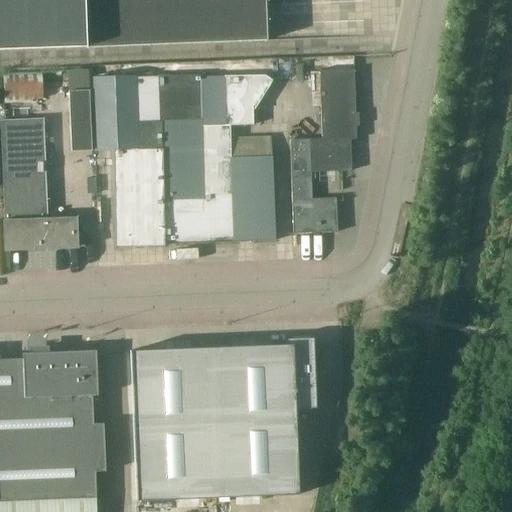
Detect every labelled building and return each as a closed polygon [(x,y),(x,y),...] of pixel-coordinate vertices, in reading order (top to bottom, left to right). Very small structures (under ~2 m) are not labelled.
[(0,0),(0,50),(85,47),(83,0),(0,0)] [(83,0),(86,47),(265,41),(264,0),(83,0)] [(41,75),(7,75),(8,104),(42,103),(41,75)] [(68,93),(71,152),(91,151),(88,92),(68,93)] [(43,120),(0,121),(0,122),(1,122),(5,222),(3,222),(4,252),(76,249),(75,220),(46,220),(42,121),(43,121),(43,120)] [(131,353),(136,504),(298,498),(295,408),(315,407),(313,347),(131,353)] [(22,360),(0,360),(0,504),(95,501),(94,473),(105,473),(103,425),(93,426),(91,397),(97,397),(95,352),(22,355),(22,360)]
